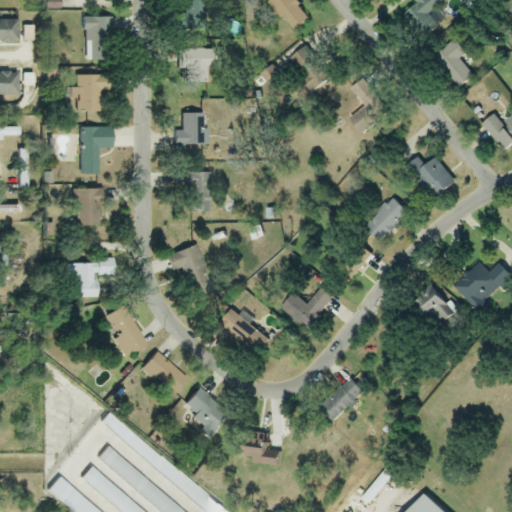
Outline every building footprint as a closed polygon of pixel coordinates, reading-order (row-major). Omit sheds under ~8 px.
[(176,0),(177,31),(220,31),(220,0),(176,0)] [(308,18),(291,0),(263,0),(292,32),(308,18)] [(411,0),(416,5),(401,17),(422,40),(440,23),(432,14),(442,4),(438,0),(411,0)] [(83,62),(109,62),(110,18),(83,18),(83,62)] [(0,41),(14,42),(14,22),(0,21),(0,41)] [(472,77),(458,60),(464,54),(452,40),(431,57),(457,89),(472,77)] [(177,50),(177,84),(207,84),(208,51),(177,50)] [(107,92),(107,75),(73,75),(73,88),(64,88),(64,101),(71,101),(71,114),(98,113),(98,92),(107,92)] [(178,114),(178,146),(203,146),(203,114),(178,114)] [(511,146),(511,116),(502,126),(492,115),(480,126),(505,153),(511,146)] [(111,129),(78,129),(78,175),(111,175),(111,129)] [(438,196),(452,181),(429,161),(415,176),(438,196)] [(208,214),(208,173),(172,173),(172,190),(186,190),(186,214),(208,214)] [(99,190),(73,190),(73,228),(99,228),(99,190)] [(362,228),(378,244),(407,215),(391,199),(362,228)] [(345,285),(371,257),(355,242),(328,270),(345,285)] [(197,246),(164,257),(169,273),(181,269),(191,301),(212,294),(197,246)] [(96,299),(95,275),(111,275),(110,261),(68,262),(69,299),(96,299)] [(498,265),(488,274),(478,263),(452,287),(478,315),(488,305),(485,302),(510,279),(498,265)] [(429,286),(405,308),(430,334),(453,311),(429,286)] [(331,300),(318,289),(305,306),(291,294),(278,310),(306,332),(331,300)] [(144,344),(119,307),(100,320),(125,357),(144,344)] [(218,324),(254,356),(267,342),(231,310),(218,324)] [(170,396),(184,380),(154,353),(140,369),(170,396)] [(363,397),(351,380),(317,405),(329,422),(363,397)] [(207,442),(229,415),(196,388),(182,405),(203,423),(196,432),(207,442)] [(241,466),(277,466),(277,452),(268,452),(268,436),(241,436),(241,466)] [(436,511),(398,511),(414,493),(436,511)]
